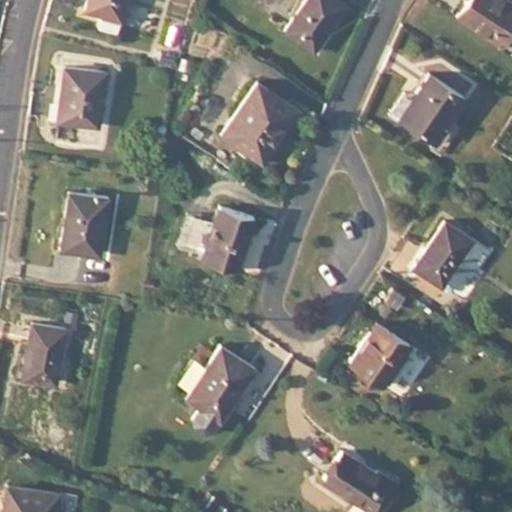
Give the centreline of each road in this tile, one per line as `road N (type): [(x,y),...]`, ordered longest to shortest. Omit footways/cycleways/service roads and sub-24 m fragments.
road 1 (residential): [(331,131),(377,219),(332,307),(309,326),(288,326),(271,312),(269,280)]
road 2 (tertiary): [(0,172),(27,0)]
road 3 (residential): [(269,280),(331,131)]
road 4 (residential): [(331,131),(389,0)]
